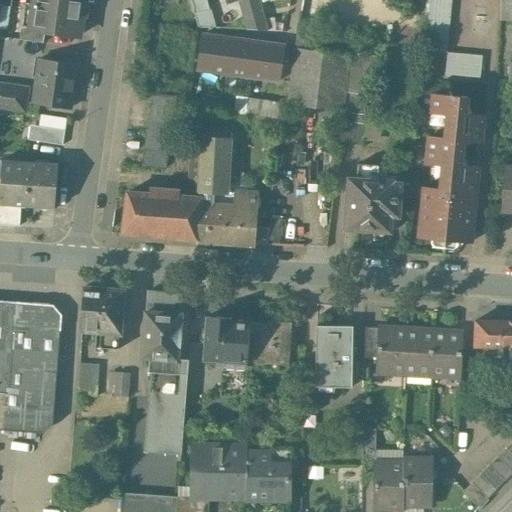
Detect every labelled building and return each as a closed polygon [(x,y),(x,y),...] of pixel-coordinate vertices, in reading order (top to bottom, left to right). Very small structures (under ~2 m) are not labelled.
[(25,0),(21,26),(29,27),(33,0),(25,0)] [(33,0),(29,27),(29,29),(44,31),(79,36),(81,17),(83,17),(85,5),(83,5),(83,0),(33,0)] [(207,0),(190,0),(198,26),(216,27),(207,0)] [(247,0),(254,29),(268,30),(265,17),(259,0),(247,0)] [(451,0),(429,0),(424,50),(447,52),(451,0)] [(454,0),(454,11),(500,12),(500,0),(454,0)] [(275,17),(265,17),(268,30),(276,30),(275,17)] [(44,31),(29,29),(29,27),(21,26),(19,39),(43,42),(44,31)] [(284,45),(203,34),(198,69),(279,80),(284,45)] [(294,48),(287,103),(303,106),(311,50),(294,48)] [(352,56),(311,50),(303,106),(345,111),(352,56)] [(482,55),(447,52),(445,74),(480,78),(482,55)] [(75,63),(39,58),(32,103),(68,108),(75,63)] [(29,87),(0,82),(0,107),(26,112),(29,87)] [(177,97),(152,93),(140,166),(161,169),(166,144),(169,144),(177,97)] [(447,114),(445,138),(428,136),(426,163),(442,164),(440,188),(424,187),(420,237),(473,242),(476,199),(472,198),(472,193),(477,194),(479,166),(466,165),(466,162),(465,161),(462,160),(463,140),(481,142),(483,115),(471,114),(471,110),(469,109),(466,109),(467,97),(432,94),(431,112),(447,114)] [(219,97),(205,95),(204,107),(217,109),(219,97)] [(282,103),(256,99),(254,114),(280,118),(282,103)] [(43,114),(42,124),(32,123),(30,140),(67,143),(69,117),(43,114)] [(366,124),(345,121),(342,142),(363,145),(366,124)] [(203,138),(192,137),(189,182),(199,183),(200,165),(201,151),(203,138)] [(226,140),(203,138),(201,151),(225,153),(226,140)] [(225,153),(201,151),(200,165),(224,168),(225,153)] [(58,164),(2,160),(0,178),(0,177),(0,223),(19,225),(21,205),(54,208),(58,164)] [(380,164),(359,163),(358,178),(379,179),(380,164)] [(224,168),(200,165),(199,183),(197,197),(199,197),(196,239),(252,243),(257,195),(221,191),(224,168)] [(511,166),(504,166),(501,209),(511,210),(511,166)] [(358,178),(350,178),(346,228),(372,230),(375,234),(383,235),(388,231),(391,231),(392,215),(399,216),(401,183),(394,183),(394,181),(358,178)] [(178,190),(148,188),(147,193),(125,192),(122,233),(196,239),(199,197),(197,197),(177,195),(178,190)] [(105,289),(84,287),(81,330),(96,331),(119,333),(122,290),(117,290),(117,289),(105,288),(105,289)] [(181,294),(146,291),(145,312),(179,314),(181,294)] [(53,308),(0,303),(0,429),(42,432),(53,423),(61,317),(53,308)] [(145,312),(143,312),(140,358),(148,359),(169,360),(177,361),(180,315),(179,314),(145,312)] [(232,318),(207,316),(204,359),(247,362),(250,323),(231,321),(232,318)] [(508,322),(475,320),(474,345),(491,346),(504,346),(508,347),(509,322),(508,322)] [(511,321),(511,322),(511,320),(508,320),(508,322),(509,322),(508,347),(504,346),(503,358),(503,365),(508,365),(508,380),(511,380),(511,321)] [(293,322),(268,321),(268,324),(250,323),(247,362),(289,365),(293,322)] [(352,326),(316,325),(315,365),(314,387),(317,387),(351,389),(352,326)] [(378,328),(364,327),(364,358),(377,358),(378,328)] [(405,329),(378,328),(377,358),(376,371),(403,373),(405,329)] [(433,331),(405,329),(403,373),(431,375),(433,331)] [(119,333),(96,331),(95,343),(102,343),(102,348),(118,349),(119,333)] [(462,333),(433,331),(431,375),(460,377),(462,333)] [(504,346),(491,346),(491,358),(503,358),(504,346)] [(169,360),(148,359),(147,372),(149,372),(168,374),(168,372),(169,360)] [(98,364),(79,363),(77,394),(96,396),(98,364)] [(315,365),(304,365),(303,411),(317,412),(317,387),(314,387),(315,365)] [(129,373),(117,372),(115,396),(127,397),(129,373)] [(168,374),(149,372),(144,452),(180,454),(186,373),(168,372),(168,374)] [(376,429),(362,428),(362,459),(376,459),(376,429)] [(246,446),(192,445),(192,495),(192,497),(201,497),(245,498),(246,450),(246,446)] [(511,454),(505,448),(497,456),(511,470),(511,454)] [(272,450),(246,450),(245,498),(245,503),(290,504),(291,482),(291,463),(271,463),(272,450)] [(302,451),(272,450),(271,463),(291,463),(291,482),(302,483),(302,451)] [(511,473),(511,470),(497,456),(489,464),(505,480),(511,473)] [(433,460),(403,460),(403,464),(402,504),(432,504),(433,460)] [(403,464),(376,463),(375,508),(402,508),(402,504),(403,464)] [(505,480),(489,464),(481,473),(497,488),(505,480)] [(497,488),(481,473),(473,481),(489,497),(497,488)] [(489,497),(473,481),(464,489),(480,504),(489,497)] [(175,511),(177,497),(123,492),(121,511),(175,511)] [(192,495),(177,495),(177,497),(175,511),(201,511),(201,497),(192,497),(192,495)] [(213,511),(229,511),(230,501),(214,500),(213,511)]
